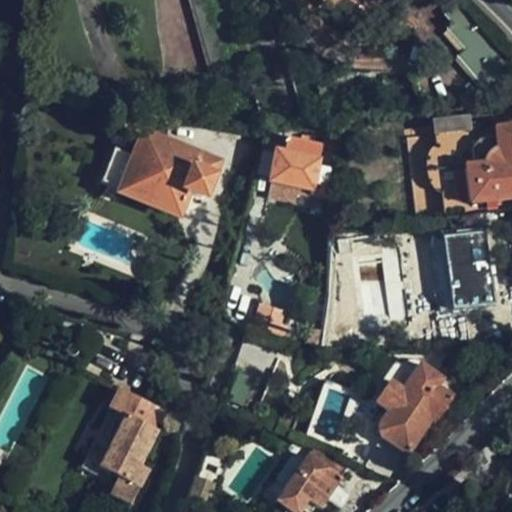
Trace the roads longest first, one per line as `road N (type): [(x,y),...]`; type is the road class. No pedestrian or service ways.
road 1 (unknown): [(416,0),(425,35),(416,46),(399,60),(356,69),(322,52),(279,0)]
road 2 (residential): [(511,395),(388,511)]
